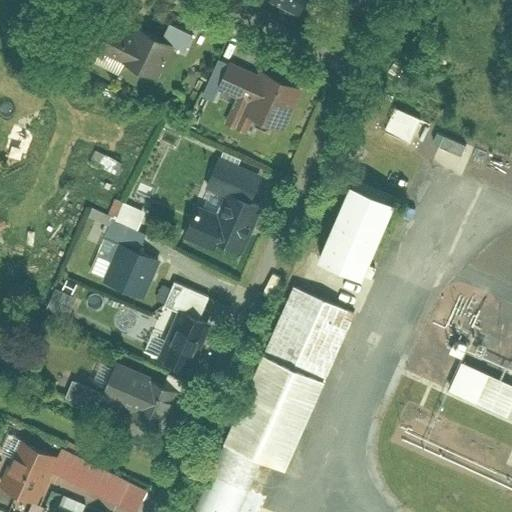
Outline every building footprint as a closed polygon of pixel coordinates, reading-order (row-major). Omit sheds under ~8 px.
[(274,0),(273,1),(304,15),(310,0),(274,0)] [(174,47),(146,35),(139,52),(119,44),(108,71),(156,91),(174,47)] [(262,81),(229,67),(218,95),(238,103),(226,131),(252,141),(256,131),(282,142),(303,92),(263,76),(262,81)] [(259,176),(217,159),(205,188),(228,197),(219,220),(196,211),(187,234),(246,258),(268,204),(250,197),(259,176)] [(365,291),(398,217),(356,198),(323,272),(365,291)] [(109,217),(93,211),(89,221),(110,229),(106,240),(121,246),(122,243),(130,246),(136,231),(140,233),(147,214),(115,201),(109,217)] [(105,288),(143,304),(161,259),(130,246),(122,243),(121,246),(106,240),(91,276),(107,283),(105,288)] [(161,356),(191,369),(221,301),(175,280),(163,308),(179,316),(161,356)] [(292,473),(357,313),(304,291),(239,452),(292,473)] [(160,422),(174,390),(117,365),(103,397),(73,384),(66,402),(96,415),(104,397),(160,422)] [(131,490),(20,437),(0,478),(0,490),(41,510),(55,480),(121,511),(131,490)] [(208,511),(245,511),(265,469),(235,455),(208,511)] [(85,511),(86,509),(63,500),(58,511),(85,511)]
